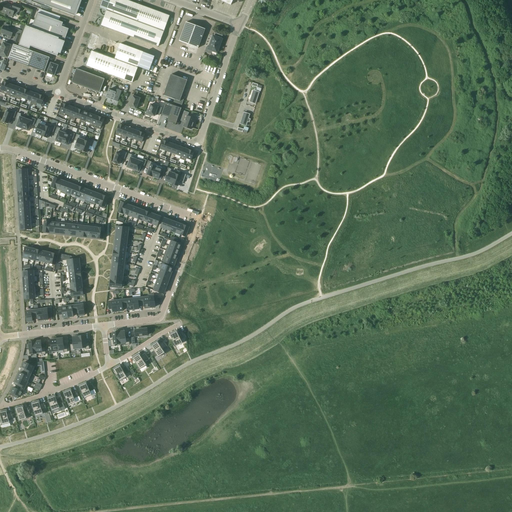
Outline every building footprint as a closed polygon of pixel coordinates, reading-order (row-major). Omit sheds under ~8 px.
[(29,0),(74,17),(80,0),(29,0)] [(102,0),(100,8),(107,10),(101,26),(130,36),(158,47),(170,16),(126,0),(102,0)] [(22,6),(14,4),(13,7),(6,4),(3,12),(8,14),(7,15),(12,17),(15,11),(19,12),(22,6)] [(64,40),(65,40),(68,32),(68,31),(67,28),(66,28),(58,25),(59,21),(37,13),(32,28),(64,40)] [(206,29),(187,22),(180,42),(199,49),(206,29)] [(4,26),(1,33),(8,36),(7,39),(10,40),(11,37),(14,30),(8,27),(8,25),(5,24),(4,26)] [(63,41),(64,40),(32,28),(26,26),(19,45),(30,49),(31,46),(58,56),(59,53),(61,54),(65,42),(63,41)] [(92,33),(86,48),(92,51),(86,66),(132,83),(138,67),(144,52),(92,33)] [(223,36),(216,33),(216,34),(215,37),(214,36),(210,48),(207,47),(205,52),(212,55),(213,51),(218,53),(223,40),(221,39),(223,36)] [(3,43),(2,47),(1,46),(0,49),(0,50),(1,50),(0,52),(0,54),(1,55),(1,56),(5,58),(5,56),(7,57),(8,54),(10,55),(12,48),(10,47),(11,46),(3,43)] [(28,66),(33,52),(14,45),(12,48),(10,55),(8,59),(28,66)] [(50,58),(33,52),(28,66),(45,72),(47,66),(48,63),(50,58)] [(155,56),(144,52),(138,67),(149,71),(155,56)] [(51,64),(48,63),(47,66),(50,67),(47,73),(54,76),(58,66),(51,63),(51,64)] [(105,79),(77,69),(71,83),(100,93),(105,79)] [(187,80),(171,74),(164,96),(175,100),(174,102),(182,105),(185,97),(182,96),(187,80)] [(9,84),(4,82),(3,83),(2,82),(1,86),(2,87),(0,91),(0,92),(5,95),(9,84)] [(10,96),(14,85),(9,84),(5,95),(10,96)] [(15,98),(19,87),(14,85),(10,96),(15,98)] [(21,98),(24,89),(19,87),(15,98),(20,100),(21,98)] [(26,100),(29,91),(24,89),(21,98),(26,100)] [(109,90),(106,98),(114,101),(117,102),(120,94),(116,92),(109,90)] [(256,105),(259,92),(251,90),(248,103),(256,105)] [(31,102),(34,93),(29,91),(26,100),(31,102)] [(36,104),(39,95),(34,93),(31,102),(30,104),(36,106),(37,104),(36,104)] [(42,105),(45,97),(39,95),(36,104),(37,104),(42,105)] [(140,103),(139,102),(140,99),(133,96),(129,106),(132,107),(133,108),(134,109),(135,108),(136,109),(138,105),(139,106),(139,105),(140,103)] [(166,103),(161,114),(169,117),(173,105),(166,103)] [(65,116),(65,114),(68,106),(63,104),(59,114),(65,116)] [(148,109),(146,115),(150,116),(151,115),(155,116),(156,114),(159,115),(162,108),(151,104),(149,110),(148,109)] [(173,105),(167,121),(176,124),(181,108),(173,105)] [(65,114),(70,116),(73,107),(68,106),(65,114)] [(69,118),(75,120),(76,118),(75,118),(78,109),(73,107),(70,116),(69,118)] [(7,109),(2,121),(8,124),(11,117),(14,118),(16,112),(13,111),(12,111),(7,109)] [(76,118),(80,120),(83,111),(78,109),(75,118),(76,118)] [(79,122),(85,124),(86,122),(85,122),(89,113),(83,111),(80,120),(79,122)] [(184,112),(181,119),(185,120),(183,127),(190,129),(194,119),(187,116),(188,113),(184,112)] [(18,113),(16,119),(19,120),(16,126),(22,129),(26,118),(20,116),(21,114),(18,113)] [(86,122),(90,123),(94,115),(89,113),(85,122),(86,122)] [(246,126),(250,115),(243,113),(239,124),(246,126)] [(95,128),(99,117),(94,115),(90,123),(89,126),(95,128)] [(95,128),(100,130),(104,119),(99,117),(95,128)] [(26,118),(22,129),(28,131),(30,124),(33,125),(35,119),(32,118),(32,120),(26,118)] [(38,119),(35,126),(38,127),(36,134),(42,136),(45,126),(40,124),(41,120),(38,119)] [(45,126),(42,136),(48,138),(50,131),(53,132),(55,127),(52,125),(52,126),(46,124),(45,126)] [(115,135),(121,137),(122,135),(121,135),(125,126),(119,124),(115,135)] [(122,135),(126,137),(130,128),(125,126),(121,135),(122,135)] [(61,143),(65,133),(59,131),(60,129),(57,127),(55,133),(58,134),(55,141),(61,143)] [(126,137),(132,139),(135,130),(130,128),(126,137)] [(132,139),(137,140),(140,132),(135,130),(132,139)] [(137,140),(142,142),(145,134),(140,132),(137,140)] [(65,133),(61,143),(67,145),(70,139),(73,140),(75,134),(72,133),(71,136),(65,134),(65,133)] [(81,150),(84,141),(79,139),(80,136),(77,135),(74,140),(77,142),(75,148),(81,150)] [(84,141),(81,150),(87,153),(89,146),(93,147),(95,141),(91,140),(85,138),(84,141)] [(160,149),(165,151),(169,142),(163,141),(160,149)] [(165,151),(171,153),(174,144),(169,142),(165,151)] [(171,153),(176,155),(179,146),(174,144),(171,153)] [(179,146),(176,155),(180,157),(181,157),(184,148),(179,146)] [(185,161),(186,159),(189,150),(184,148),(181,157),(180,157),(180,159),(185,161)] [(186,159),(191,160),(194,152),(189,150),(186,159)] [(122,155),(117,153),(113,162),(119,165),(122,158),(125,159),(127,153),(124,152),(122,155)] [(133,170),(136,160),(131,158),(132,155),(129,154),(126,160),(129,161),(127,167),(133,170)] [(133,170),(139,172),(141,165),(144,166),(146,160),(143,159),(142,162),(136,160),(133,170)] [(152,177),(156,167),(150,165),(151,162),(148,161),(146,167),(149,168),(146,175),(152,177)] [(152,177),(158,179),(161,172),(164,173),(166,168),(163,166),(162,169),(156,167),(152,177)] [(168,168),(166,174),(169,175),(166,182),(172,184),(176,174),(170,172),(171,169),(168,168)] [(176,174),(172,184),(178,186),(180,182),(183,183),(186,175),(182,173),(181,176),(176,174)] [(55,178),(52,187),(57,189),(60,180),(55,178)] [(60,180),(57,189),(61,190),(61,191),(65,182),(60,180)] [(61,190),(60,193),(66,195),(66,192),(69,183),(65,182),(61,191),(61,190)] [(69,183),(66,192),(71,194),(74,185),(69,183)] [(74,185),(71,194),(76,196),(79,187),(74,185)] [(79,187),(76,196),(81,198),(84,189),(79,187)] [(84,189),(81,198),(85,199),(89,191),(84,189)] [(85,199),(84,202),(89,203),(93,192),(89,191),(85,199)] [(93,192),(89,203),(94,205),(95,203),(98,194),(93,192)] [(98,194),(95,203),(99,205),(100,205),(103,196),(98,194)] [(194,209),(198,197),(192,195),(188,207),(194,209)] [(99,205),(99,207),(104,209),(108,198),(103,196),(100,205),(99,205)] [(122,203),(118,213),(123,215),(124,213),(123,213),(127,205),(127,204),(122,203)] [(127,205),(123,213),(124,213),(128,215),(131,206),(127,205)] [(131,206),(128,215),(133,217),(136,208),(131,206)] [(136,208),(133,217),(138,219),(141,210),(136,208)] [(141,210),(138,219),(143,220),(146,212),(141,210)] [(146,212),(143,220),(147,222),(151,213),(146,211),(146,212)] [(151,213),(147,222),(152,224),(155,215),(151,213)] [(155,215),(152,224),(157,226),(160,217),(155,215)] [(164,218),(161,227),(166,229),(169,220),(164,218)] [(169,220),(166,229),(171,231),(174,222),(169,220)] [(174,222),(171,231),(176,233),(179,224),(174,222)] [(179,224),(176,233),(180,234),(184,226),(179,224)] [(184,226),(180,234),(185,236),(189,227),(188,227),(184,225),(184,226)] [(169,246),(179,250),(181,244),(171,241),(169,246)] [(168,245),(166,251),(177,255),(179,250),(169,246),(168,245)] [(166,251),(164,256),(175,260),(177,255),(166,251)] [(164,256),(162,261),(173,265),(175,260),(164,256)] [(163,264),(161,270),(171,273),(172,268),(163,264)] [(161,270),(159,275),(169,278),(171,273),(161,270)] [(159,275),(157,280),(167,283),(169,278),(159,275)] [(157,280),(156,285),(165,288),(167,283),(157,280)] [(156,285),(154,290),(163,294),(165,288),(156,285)] [(154,294),(148,295),(149,297),(150,308),(155,307),(155,304),(158,303),(158,302),(158,299),(157,296),(154,296),(154,294)] [(149,297),(141,298),(142,305),(145,305),(145,308),(150,308),(149,297)] [(141,298),(133,299),(134,309),(139,309),(139,306),(142,305),(141,298)] [(133,299),(125,300),(126,307),(129,307),(129,310),(134,309),(133,299)] [(112,301),(108,302),(109,309),(113,309),(113,312),(118,311),(117,301),(117,300),(112,300),(112,301)] [(117,301),(118,311),(123,311),(123,307),(126,307),(125,300),(117,301)] [(83,305),(75,306),(76,313),(79,313),(79,316),(85,315),(83,305)] [(67,306),(59,307),(59,315),(63,314),(63,318),(68,317),(67,306)] [(75,306),(67,306),(68,317),(73,316),(73,313),(76,313),(75,306)] [(50,308),(42,309),(43,320),(48,319),(48,316),(51,316),(50,308)] [(42,309),(34,310),(35,318),(38,317),(38,320),(43,320),(42,309)] [(34,310),(26,311),(27,322),(32,321),(32,318),(35,318),(34,310)] [(176,330),(169,334),(175,347),(183,343),(181,340),(185,338),(183,332),(178,334),(176,330)] [(125,331),(119,332),(120,343),(125,343),(126,345),(130,345),(129,338),(126,338),(125,331)] [(114,340),(110,340),(111,347),(115,346),(115,344),(120,343),(119,332),(113,333),(114,340)] [(85,336),(79,337),(80,349),(80,348),(85,347),(85,350),(89,349),(89,342),(85,343),(85,336)] [(73,344),(70,345),(71,351),(75,351),(75,350),(80,349),(79,337),(73,337),(73,344)] [(63,338),(57,339),(58,352),(58,351),(63,350),(64,352),(67,352),(67,345),(63,345),(63,338)] [(52,347),(48,347),(49,354),(53,354),(53,352),(58,352),(57,339),(51,340),(52,347)] [(41,341),(35,342),(36,354),(42,354),(42,355),(46,354),(45,347),(42,348),(41,341)] [(157,341),(150,345),(158,357),(165,353),(163,350),(167,347),(164,342),(159,344),(157,341)] [(30,349),(26,350),(27,355),(27,357),(28,356),(31,356),(31,355),(36,354),(35,342),(29,342),(30,349)] [(139,353),(132,357),(133,358),(139,368),(140,369),(147,365),(146,364),(144,362),(148,359),(145,354),(141,356),(140,354),(139,353)] [(24,362),(21,370),(31,374),(34,367),(24,362)] [(120,366),(113,369),(120,381),(127,377),(125,373),(129,371),(126,366),(122,368),(120,366)] [(21,370),(18,377),(27,382),(31,374),(21,370)] [(18,377),(14,385),(24,389),(27,382),(18,377)] [(86,382),(79,385),(79,386),(85,398),(92,395),(90,391),(95,389),(92,384),(88,386),(87,383),(86,382)] [(14,385),(11,392),(16,395),(19,396),(20,397),(24,389),(14,385)] [(71,390),(63,393),(69,405),(76,402),(75,398),(78,397),(75,391),(72,392),(71,390)] [(55,395),(47,397),(48,399),(52,411),(60,408),(58,405),(63,403),(61,397),(56,399),(55,396),(55,395)] [(39,400),(31,403),(32,404),(35,415),(36,416),(43,414),(43,413),(42,410),(45,409),(43,403),(40,404),(39,401),(39,400)] [(23,405),(15,407),(15,409),(19,420),(19,421),(27,419),(26,418),(26,415),(29,414),(27,408),(24,409),(23,406),(23,405)] [(6,409),(0,411),(0,417),(2,424),(2,425),(10,423),(10,422),(9,420),(12,419),(11,413),(7,414),(7,411),(6,409)]
